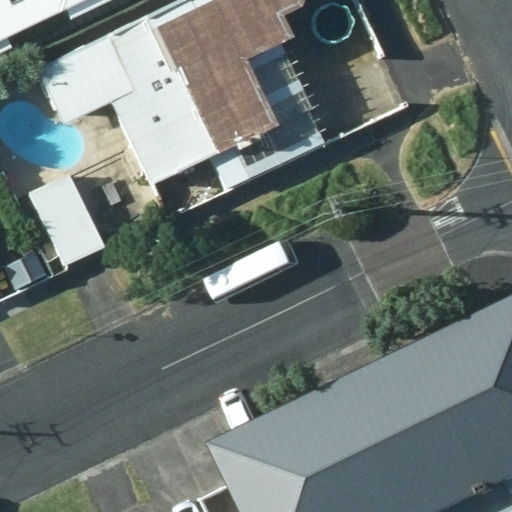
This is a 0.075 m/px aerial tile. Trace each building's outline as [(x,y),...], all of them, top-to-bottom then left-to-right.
[(169,0),(29,68),(57,126),(108,102),(147,184),(227,145),(242,178),(318,143),(302,108),(308,105),(276,40),(283,37),(273,15),(291,6),(293,0),(169,0)] [(46,0),(52,10),(73,0),(46,0)] [(68,175),(23,193),(57,268),(102,248),(68,175)] [(30,251),(0,265),(0,267),(11,291),(42,275),(30,251)] [(511,511),(511,296),(230,431),(246,464),(268,511),(511,511)]
